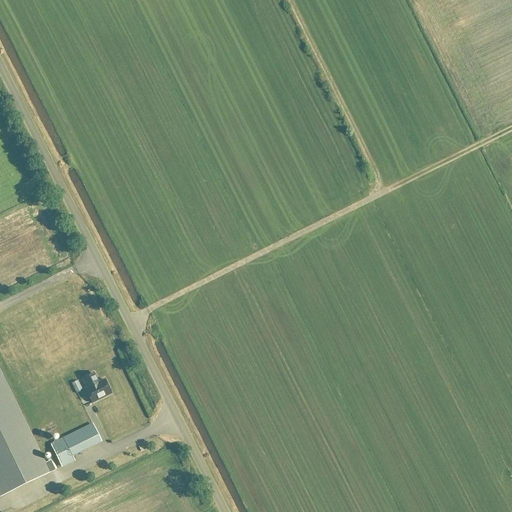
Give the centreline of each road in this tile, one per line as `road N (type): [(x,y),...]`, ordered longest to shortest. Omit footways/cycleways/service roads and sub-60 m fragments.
road 1 (unclassified): [(223,511),(0,68)]
road 2 (track): [(511,128),(384,192)]
